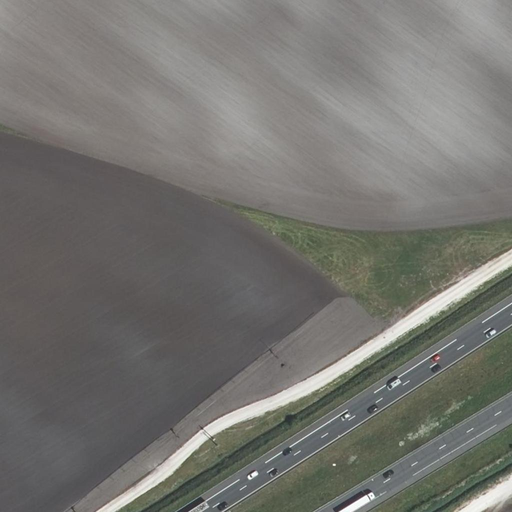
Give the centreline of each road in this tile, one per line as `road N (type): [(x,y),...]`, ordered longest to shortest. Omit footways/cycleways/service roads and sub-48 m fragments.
road 1 (track): [(511,253),(106,511)]
road 2 (motorway): [(511,313),(203,511)]
road 3 (motorway): [(338,511),(511,406)]
